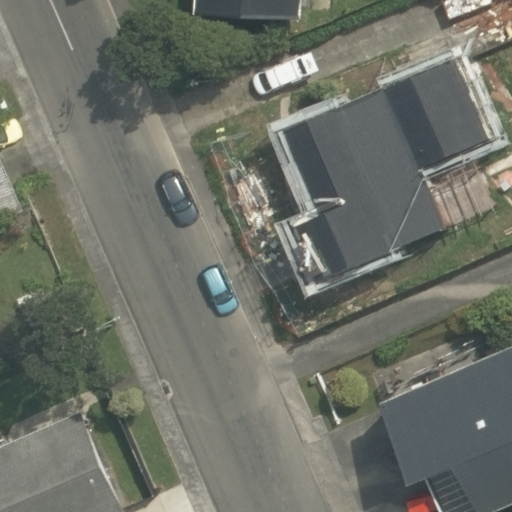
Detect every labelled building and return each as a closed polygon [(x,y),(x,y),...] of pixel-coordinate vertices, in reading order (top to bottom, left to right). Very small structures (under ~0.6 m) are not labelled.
[(196,0),(195,17),(306,23),(307,0),(196,0)] [(458,51),(288,118),(323,206),(286,220),(308,275),(451,219),(425,154),(489,129),(458,51)] [(0,221),(27,211),(0,144),(0,221)] [(511,335),(395,388),(427,460),(456,447),(485,511),(488,511),(511,501),(511,335)] [(0,511),(128,511),(87,404),(0,436),(0,511)]
